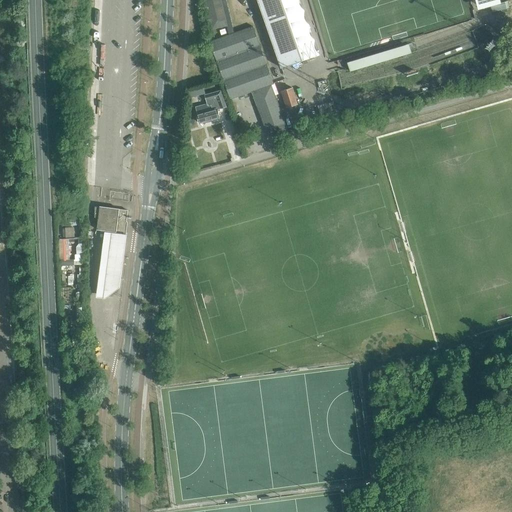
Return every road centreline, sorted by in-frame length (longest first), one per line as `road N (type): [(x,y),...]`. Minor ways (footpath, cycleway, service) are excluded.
road 1 (secondary): [(123,511),(123,405),(152,182)]
road 2 (secondary): [(152,182),(167,0)]
road 3 (residential): [(12,511),(0,341)]
road 4 (unclassified): [(152,182),(305,145)]
